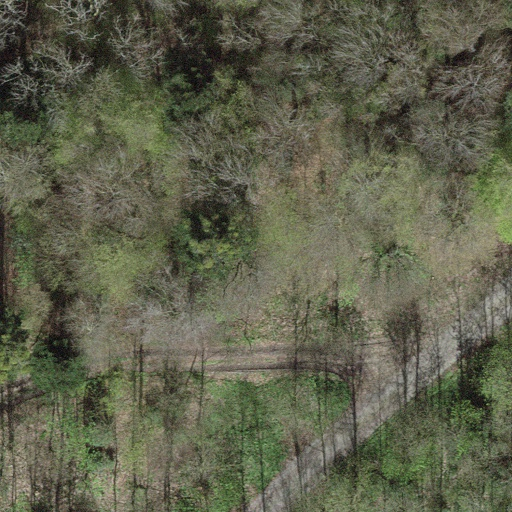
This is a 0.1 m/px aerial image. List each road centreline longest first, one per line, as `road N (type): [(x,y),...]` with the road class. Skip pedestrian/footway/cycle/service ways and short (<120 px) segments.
road 1 (track): [(411,371),(169,356),(91,362),(0,398)]
road 2 (track): [(264,511),(411,371),(511,291)]
